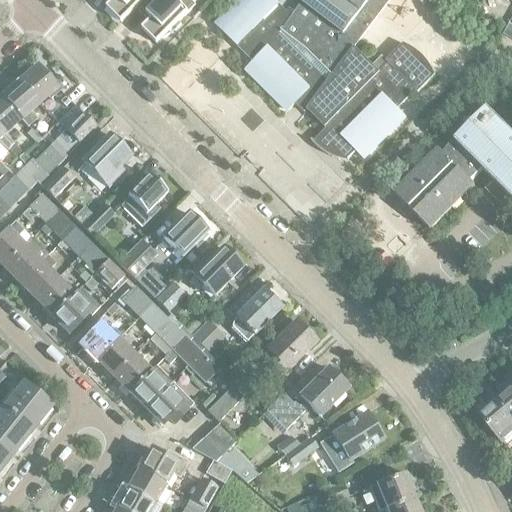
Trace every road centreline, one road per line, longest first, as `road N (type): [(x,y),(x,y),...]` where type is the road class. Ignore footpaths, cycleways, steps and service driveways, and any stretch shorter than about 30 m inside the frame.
road 1 (residential): [(415,386),(35,13)]
road 2 (residential): [(485,511),(415,386)]
road 3 (residential): [(86,407),(7,511)]
road 4 (residential): [(76,511),(113,441),(86,407)]
road 5 (residential): [(86,407),(0,323)]
